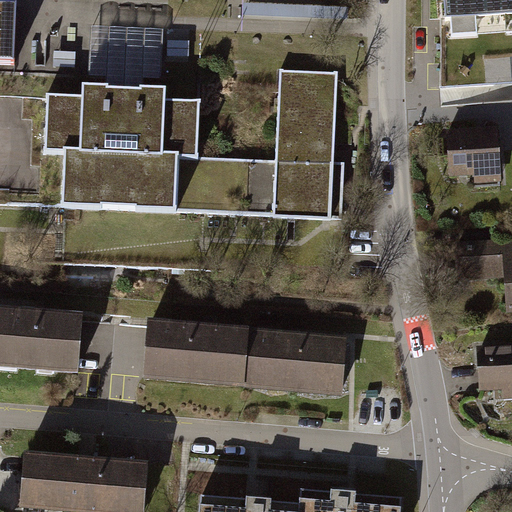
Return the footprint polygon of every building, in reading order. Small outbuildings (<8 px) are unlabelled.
[(511,0),(444,0),(446,22),(451,21),(452,39),(476,37),(475,20),(511,17),(511,0)] [(0,2),(0,63),(17,64),(19,3),(0,2)] [(49,130),(0,128),(0,208),(67,210),(64,260),(205,271),(207,212),(343,219),(344,168),(336,168),(339,77),(280,75),(278,162),(202,159),(204,101),(167,99),(168,81),(86,79),(86,92),(51,90),(49,130)] [(503,138),(448,141),(450,187),(506,184),(503,138)] [(511,245),(458,250),(461,283),(508,279),(511,319),(511,245)] [(81,325),(0,317),(0,372),(76,379),(81,325)] [(255,337),(147,329),(144,379),(252,386),(255,337)] [(255,337),(252,386),(347,393),(350,343),(255,337)] [(511,354),(480,357),(482,406),(511,403),(511,354)] [(145,511),(149,471),(23,461),(19,511),(34,511),(145,511)] [(401,511),(402,504),(303,495),(302,509),(301,511),(401,511)] [(301,511),(302,509),(208,500),(206,511),(301,511)]
